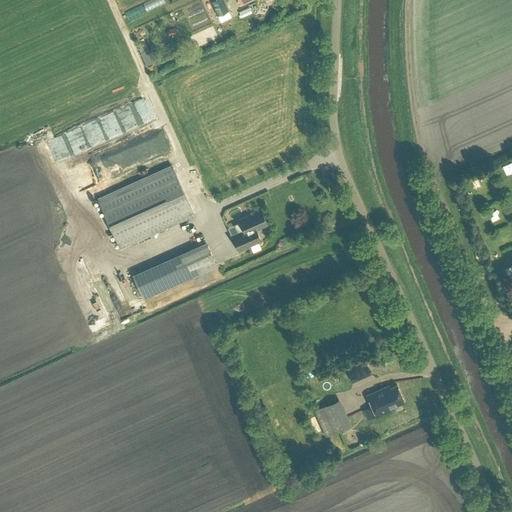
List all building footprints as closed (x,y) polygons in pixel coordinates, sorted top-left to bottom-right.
[(217,25),(225,22),(220,5),(212,8),(217,25)] [(248,12),(237,19),(241,26),(252,19),(248,12)] [(56,145),(67,141),(65,137),(54,141),(56,145)] [(162,139),(63,179),(71,198),(169,158),(162,139)] [(98,198),(120,247),(193,214),(171,165),(98,198)] [(232,236),(238,250),(260,239),(256,228),(267,223),(261,210),(239,220),(244,231),(232,236)] [(134,278),(143,298),(216,265),(207,245),(134,278)] [(128,305),(129,312),(140,311),(139,303),(128,305)] [(345,370),(350,383),(370,374),(364,361),(345,370)] [(366,394),(376,416),(395,408),(394,406),(404,401),(396,384),(386,388),(385,386),(366,394)] [(313,409),(324,435),(348,426),(337,399),(313,409)]
